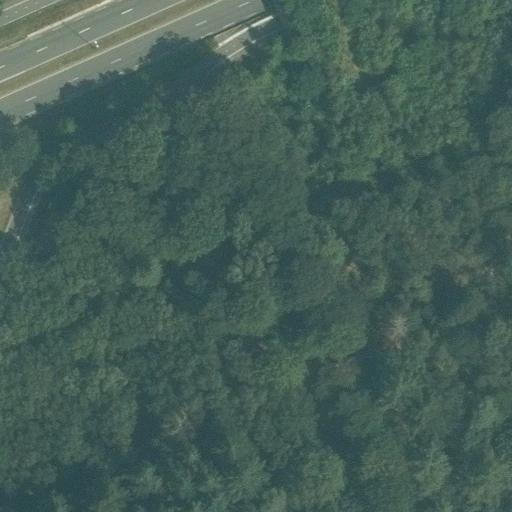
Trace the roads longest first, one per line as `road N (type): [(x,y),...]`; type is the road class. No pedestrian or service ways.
road 1 (primary): [(0,114),(256,0)]
road 2 (primary): [(153,0),(0,66)]
